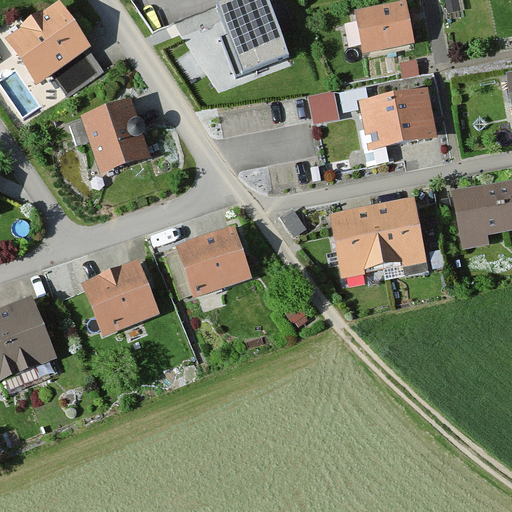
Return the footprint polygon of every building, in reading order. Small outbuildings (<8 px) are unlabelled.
[(289,61),(265,0),(247,0),(216,12),(227,39),(220,41),(233,74),(240,72),(243,79),(289,61)] [(11,47),(40,90),(97,52),(68,9),(11,47)] [(412,9),(361,16),(367,60),(418,53),(412,9)] [(315,129),(340,124),(335,98),(310,102),(315,129)] [(429,99),(366,108),(373,155),(435,146),(429,99)] [(87,121),(104,179),(155,164),(137,106),(87,121)] [(511,189),(470,197),(455,200),(465,254),(492,249),(491,242),(511,238),(511,189)] [(431,266),(418,204),(401,208),(352,218),(333,222),(345,283),(431,266)] [(256,280),(238,233),(180,255),(199,302),(256,280)] [(164,322),(142,268),(84,291),(106,345),(164,322)] [(0,388),(61,365),(37,305),(21,311),(0,319),(0,388)]
